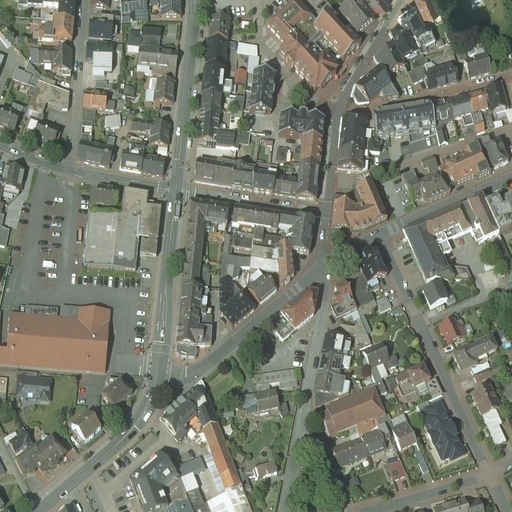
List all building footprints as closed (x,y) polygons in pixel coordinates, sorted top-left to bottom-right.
[(44,0),(44,7),(59,8),(57,21),(73,22),(75,0),(44,0)] [(108,0),(91,0),(91,8),(107,9),(108,0)] [(138,0),(130,1),(120,2),(121,17),(129,16),(138,15),(147,14),(145,0),(138,0)] [(181,0),(167,0),(151,0),(151,5),(158,5),(158,11),(161,11),(161,19),(181,19),(181,0)] [(284,60),(315,93),(337,71),(315,47),(322,40),(340,59),(343,62),(360,46),(347,32),(343,36),(333,25),(337,21),(330,14),(318,25),(294,0),(292,0),(266,25),(266,26),(284,45),(286,47),(282,51),(283,52),(283,51),(288,57),(284,60)] [(351,0),(349,3),(351,6),(347,9),(346,8),(339,13),(357,36),(365,27),(366,28),(375,22),(368,13),(374,9),(366,0),(351,0)] [(368,0),(375,8),(385,0),(368,0)] [(437,0),(415,0),(423,17),(430,14),(441,9),(439,5),(440,5),(437,0)] [(416,8),(401,17),(406,28),(414,41),(420,53),(422,57),(427,54),(425,50),(434,44),(431,36),(416,8)] [(441,9),(430,14),(432,19),(434,18),(436,23),(445,19),(441,9)] [(147,23),(147,14),(138,15),(138,24),(147,23)] [(129,16),(121,17),(121,25),(130,24),(129,16)] [(57,21),(54,21),(53,31),(39,30),(39,33),(34,33),(33,41),(53,42),(71,43),(74,22),(57,21)] [(229,22),(210,21),(208,41),(227,43),(229,22)] [(112,24),(90,22),(88,40),(98,41),(111,42),(112,24)] [(177,27),(168,26),(167,38),(176,39),(177,27)] [(161,30),(142,28),(142,35),(130,34),(128,46),(140,47),(140,51),(159,50),(161,30)] [(406,28),(389,36),(394,47),(401,62),(416,55),(410,43),(414,41),(406,28)] [(454,41),(449,32),(445,34),(449,43),(454,41)] [(227,43),(208,41),(206,64),(225,66),(227,43)] [(248,58),(258,59),(257,48),(238,45),(236,56),(248,58)] [(87,46),(86,63),(112,64),(112,54),(112,47),(98,46),(87,46)] [(394,47),(374,60),(380,69),(386,79),(404,68),(401,62),(394,47)] [(483,48),(474,50),(476,56),(477,60),(485,58),(483,48)] [(71,53),(53,51),(53,52),(38,51),(39,51),(32,50),(31,64),(53,65),(52,72),(62,73),(62,78),(70,78),(71,53)] [(176,71),(157,69),(159,53),(161,53),(161,50),(159,50),(140,51),(139,51),(137,74),(165,78),(175,79),(176,71)] [(161,53),(159,53),(157,69),(176,71),(177,55),(161,53)] [(248,60),(237,58),(236,72),(239,72),(247,73),(248,60)] [(248,60),(247,73),(253,74),(257,74),(258,59),(248,58),(248,60)] [(423,58),(414,63),(418,70),(427,66),(423,58)] [(470,62),(464,64),(469,81),(490,75),(485,58),(477,60),(470,62)] [(41,77),(28,63),(24,74),(39,80),(39,79),(40,80),(40,78),(41,77)] [(418,70),(407,75),(412,87),(423,82),(426,81),(425,76),(428,75),(424,68),(427,67),(427,66),(418,70)] [(428,75),(425,76),(426,81),(429,92),(457,84),(453,68),(428,75)] [(225,71),(205,69),(203,94),(222,96),(230,97),(231,85),(223,84),(225,71)] [(380,69),(356,89),(359,93),(353,97),(359,104),(369,104),(380,95),(384,100),(385,102),(399,100),(390,86),(386,79),(380,69)] [(39,80),(24,74),(16,71),(17,71),(16,71),(12,81),(36,91),(38,84),(40,80),(39,79),(39,80)] [(245,86),(247,73),(239,72),(238,85),(245,86)] [(53,77),(43,73),(41,78),(51,82),(53,77)] [(257,74),(253,74),(249,113),(271,116),(275,76),(257,74)] [(41,78),(40,78),(40,80),(38,84),(54,89),(56,84),(41,78)] [(164,83),(158,82),(150,81),(149,91),(155,92),(154,104),(172,106),(174,84),(164,83)] [(96,82),(95,82),(95,89),(106,90),(106,86),(107,83),(96,82)] [(36,91),(28,113),(39,117),(44,102),(61,108),(62,93),(54,89),(38,84),(36,91)] [(502,86),(483,92),(489,112),(490,115),(508,109),(502,86)] [(484,92),(466,97),(471,117),(479,115),(489,112),(484,92)] [(69,95),(62,93),(61,108),(61,111),(68,112),(69,95)] [(106,96),(84,94),(83,110),(93,111),(114,112),(114,104),(106,103),(106,96)] [(222,96),(203,94),(200,116),(219,118),(222,96)] [(466,97),(448,102),(454,122),(461,120),(465,132),(475,129),(471,117),(466,97)] [(244,99),(236,98),(235,112),(242,113),(244,99)] [(448,102),(430,106),(434,126),(454,122),(448,102)] [(10,113),(1,109),(0,110),(0,127),(14,133),(21,117),(23,110),(13,106),(10,113)] [(411,110),(416,133),(417,135),(423,133),(422,130),(428,129),(429,132),(435,131),(430,106),(422,108),(420,108),(416,109),(411,110)] [(93,111),(83,110),(83,117),(95,118),(96,112),(93,111)] [(416,133),(411,110),(410,110),(405,111),(403,111),(398,112),(397,112),(392,113),(391,113),(386,114),(384,114),(379,115),(372,116),(376,141),(383,140),(401,137),(401,138),(403,138),(402,137),(407,136),(407,137),(409,137),(408,134),(416,133)] [(242,113),(235,112),(231,111),(230,119),(241,121),(242,113)] [(479,115),(471,117),(475,129),(477,136),(485,133),(481,120),(479,115)] [(119,116),(107,119),(104,119),(103,131),(121,129),(119,116)] [(219,118),(200,116),(198,142),(216,144),(217,144),(217,138),(219,118)] [(278,138),(302,140),(322,142),(324,121),(322,121),(284,117),(280,116),(278,138)] [(95,118),(83,117),(82,124),(95,125),(95,118)] [(230,133),(240,134),(241,121),(230,119),(229,133),(230,133)] [(355,119),(355,122),(342,120),(341,130),(341,138),(340,138),(339,151),(363,154),(364,144),(364,141),(365,132),(366,123),(364,123),(364,120),(355,119)] [(59,133),(31,121),(24,137),(33,141),(38,144),(38,143),(52,149),(59,133)] [(501,122),(492,124),(494,130),(502,127),(501,122)] [(170,128),(153,126),(153,125),(132,123),(131,132),(151,135),(149,147),(167,149),(170,128)] [(465,132),(462,132),(464,140),(477,136),(475,129),(465,132)] [(240,134),(230,133),(229,139),(228,151),(236,151),(238,152),(239,140),(240,134)] [(445,133),(436,135),(438,144),(439,148),(448,145),(445,133)] [(106,149),(91,145),(91,137),(81,136),(80,143),(76,163),(109,170),(115,140),(108,139),(106,149)] [(501,136),(495,138),(497,142),(498,143),(499,145),(504,143),(501,136)] [(229,139),(217,138),(217,144),(216,144),(215,149),(228,151),(229,139)] [(322,142),(302,140),(299,166),(319,168),(322,142)] [(498,143),(490,147),(488,140),(477,144),(479,147),(481,151),(483,150),(492,171),(508,164),(499,145),(498,143)] [(145,146),(129,143),(128,156),(127,157),(143,159),(145,151),(145,146)] [(377,145),(364,144),(363,154),(379,155),(377,145)] [(479,147),(464,154),(465,158),(466,157),(475,179),(476,181),(491,175),(481,151),(479,147)] [(285,151),(277,150),(275,163),(283,164),(285,151)] [(153,152),(145,151),(143,159),(151,160),(153,152)] [(363,154),(339,151),(337,171),(361,174),(362,165),(363,154)] [(143,159),(127,157),(128,156),(123,155),(120,172),(141,175),(143,159)] [(465,158),(459,161),(459,160),(453,163),(445,166),(445,167),(453,184),(455,188),(475,179),(466,157),(465,158)] [(433,158),(421,162),(424,170),(427,169),(429,175),(439,171),(438,170),(433,158)] [(151,160),(143,159),(141,175),(162,178),(164,171),(165,171),(166,163),(165,163),(165,162),(151,160)] [(234,166),(212,163),(211,166),(195,163),(194,174),(196,174),(195,183),(230,189),(233,167),(234,166)] [(16,167),(7,165),(6,169),(5,168),(3,181),(0,193),(1,194),(17,198),(18,193),(20,194),(23,182),(24,173),(15,171),(16,167)] [(277,168),(256,165),(255,171),(251,192),(272,195),(275,178),(277,169),(277,168)] [(319,168),(299,166),(298,182),(299,182),(297,199),(316,202),(319,168)] [(255,171),(233,167),(230,189),(251,192),(255,171)] [(453,184),(445,167),(438,170),(439,171),(441,176),(446,187),(453,184)] [(419,186),(413,173),(401,177),(411,204),(422,199),(425,206),(449,195),(446,187),(441,176),(419,186)] [(281,179),(275,178),(272,195),(297,199),(299,182),(298,182),(281,179)] [(363,182),(358,185),(357,187),(356,187),(355,187),(354,191),(355,194),(357,195),(357,194),(359,197),(357,198),(356,200),(356,201),(354,201),(334,199),(331,231),(351,233),(352,232),(353,232),(354,233),(357,233),(358,232),(359,232),(366,231),(387,222),(368,180),(363,182)] [(404,234),(407,242),(408,238),(409,236),(483,203),(481,200),(404,234)] [(505,209),(511,223),(511,200),(503,205),(505,209)] [(484,206),(487,213),(494,210),(500,207),(497,201),(484,206)] [(207,205),(191,203),(189,223),(195,224),(204,225),(207,205)] [(484,206),(483,203),(409,236),(408,238),(407,242),(414,257),(425,282),(434,278),(436,281),(453,282),(448,271),(442,257),(450,254),(445,242),(453,238),(454,240),(470,233),(472,236),(479,233),(484,243),(498,236),(487,213),(484,206)] [(229,209),(207,205),(204,225),(204,229),(203,234),(215,236),(215,239),(220,240),(222,228),(226,229),(229,209)] [(511,224),(511,223),(505,209),(502,211),(500,207),(494,210),(487,213),(498,236),(499,237),(511,231),(509,226),(511,224)] [(257,213),(235,210),(232,227),(239,228),(254,231),(257,213)] [(279,217),(257,213),(254,231),(253,244),(262,246),(263,238),(264,232),(277,234),(278,229),(279,217)] [(0,217),(0,248),(6,249),(9,232),(4,231),(5,230),(1,230),(4,218),(0,217)] [(314,222),(279,217),(278,229),(285,230),(292,231),(292,235),(289,247),(288,253),(291,253),(309,256),(314,222)] [(99,229),(25,221),(10,363),(32,365),(32,368),(73,372),(84,271),(94,272),(99,229)] [(195,224),(189,223),(187,242),(202,244),(203,234),(204,229),(194,228),(195,224)] [(254,231),(239,228),(238,235),(234,235),(233,237),(233,238),(232,249),(252,252),(252,251),(253,244),(254,231)] [(292,231),(285,230),(284,234),(285,234),(284,238),(286,238),(288,239),(289,234),(292,235),(292,231)] [(233,237),(225,236),(223,258),(231,259),(232,249),(233,238),(233,237)] [(498,236),(484,243),(491,258),(492,258),(497,267),(504,263),(510,261),(499,237),(498,236)] [(281,241),(263,238),(262,246),(253,244),(252,251),(274,254),(274,248),(279,248),(281,241)] [(202,244),(187,242),(184,268),(200,270),(202,244)] [(279,248),(274,248),(274,254),(252,251),(252,252),(250,262),(278,266),(278,278),(279,289),(280,290),(293,279),(293,278),(292,267),(294,267),(295,265),(294,256),(294,255),(292,255),(291,253),(288,253),(289,247),(285,248),(279,248)] [(375,253),(355,262),(362,277),(370,295),(379,290),(376,283),(387,278),(375,253)] [(231,259),(223,258),(220,284),(219,284),(219,315),(231,304),(231,284),(238,281),(239,270),(249,272),(250,262),(231,259)] [(278,266),(250,262),(249,272),(249,274),(254,275),(278,278),(278,266)] [(200,270),(184,268),(182,290),(198,290),(199,275),(200,270)] [(467,272),(448,271),(453,282),(472,284),(467,272)] [(210,276),(199,275),(198,290),(202,291),(208,291),(210,276)] [(262,281),(258,277),(249,285),(253,289),(248,293),(260,307),(276,293),(264,279),(262,281)] [(345,285),(344,285),(356,312),(374,303),(370,295),(362,277),(355,280),(356,281),(346,286),(345,285)] [(356,312),(344,285),(335,290),(333,300),(337,309),(331,312),(336,323),(357,313),(356,312)] [(441,285),(423,293),(430,310),(446,303),(443,296),(446,295),(441,285)] [(198,290),(182,290),(180,308),(200,310),(202,291),(198,290)] [(317,294),(308,293),(268,326),(282,343),(313,317),(317,294)] [(394,294),(386,298),(389,306),(398,302),(394,294)] [(231,304),(219,315),(232,330),(255,311),(242,296),(231,304)] [(386,298),(375,304),(378,311),(380,315),(391,309),(389,306),(386,298)] [(374,303),(356,312),(357,313),(359,320),(378,311),(375,304),(374,303)] [(200,310),(180,308),(178,327),(198,329),(199,317),(200,310)] [(353,329),(340,326),(339,334),(346,335),(355,336),(367,337),(360,321),(356,322),(358,327),(353,329)] [(454,322),(439,328),(440,330),(439,330),(441,336),(443,336),(448,346),(465,338),(463,334),(460,328),(457,329),(454,322)] [(198,329),(178,327),(176,347),(177,347),(196,349),(196,348),(211,348),(212,330),(198,329)] [(367,337),(355,336),(355,344),(370,344),(367,337)] [(343,341),(326,337),(322,356),(342,360),(356,363),(357,356),(348,354),(350,342),(343,341)] [(469,349),(452,357),(461,375),(470,371),(477,368),(476,367),(474,362),(496,352),(491,340),(470,351),(469,349)] [(382,346),(363,354),(366,362),(370,370),(369,370),(369,371),(374,384),(375,384),(380,397),(386,394),(376,371),(379,368),(378,367),(382,365),(385,372),(397,367),(393,358),(387,360),(382,346)] [(177,347),(176,355),(179,359),(195,360),(196,349),(177,347)] [(342,360),(322,356),(318,376),(338,380),(342,360)] [(481,366),(476,367),(477,368),(470,371),(473,378),(488,371),(490,370),(487,363),(481,366)] [(423,368),(407,375),(414,390),(415,390),(424,385),(430,383),(423,368)] [(488,371),(473,378),(477,385),(491,378),(488,371)] [(37,375),(16,373),(15,380),(20,381),(20,380),(36,381),(37,375)] [(287,373),(253,378),(257,388),(263,387),(268,386),(279,384),(296,382),(301,381),(300,374),(287,375),(287,373)] [(407,375),(395,381),(398,387),(397,388),(402,400),(416,393),(415,390),(414,390),(407,375)] [(338,380),(318,376),(315,394),(315,408),(334,400),(332,397),(333,396),(336,395),(338,401),(346,397),(347,393),(346,393),(347,386),(341,385),(342,381),(338,380)] [(36,381),(20,380),(20,381),(19,389),(18,388),(17,398),(39,400),(38,402),(48,403),(50,383),(36,381)] [(430,383),(424,385),(432,401),(443,396),(435,380),(430,383)] [(115,382),(107,381),(105,386),(110,391),(102,398),(114,411),(132,396),(120,382),(117,385),(115,382)] [(296,382),(279,384),(280,391),(297,388),(296,382)] [(202,385),(161,423),(172,435),(176,439),(174,441),(178,446),(186,439),(183,436),(189,430),(196,438),(203,435),(202,432),(218,426),(204,392),(205,392),(202,385)] [(375,385),(364,390),(367,396),(372,393),(374,392),(377,391),(375,385)] [(256,390),(258,398),(270,395),(268,387),(256,390)] [(490,387),(471,396),(481,419),(495,412),(500,410),(490,387)] [(357,399),(351,402),(350,401),(349,402),(350,402),(343,405),(342,405),(335,408),(334,408),(327,411),(325,411),(327,415),(320,418),(319,418),(328,441),(329,441),(329,440),(347,433),(355,430),(358,436),(359,439),(368,435),(374,431),(384,427),(391,424),(388,417),(384,419),(374,392),(372,393),(367,396),(366,396),(366,395),(365,396),(358,399),(358,398),(357,399)] [(255,399),(254,399),(256,406),(258,412),(257,413),(257,414),(258,414),(258,415),(259,415),(278,410),(279,410),(278,407),(275,394),(270,395),(258,398),(255,399)] [(248,398),(239,400),(241,409),(242,409),(244,410),(250,409),(251,407),(256,406),(254,399),(255,399),(255,397),(248,398)] [(286,405),(278,407),(279,410),(280,415),(279,415),(279,416),(280,416),(283,419),(288,415),(286,405)] [(454,442),(446,423),(448,422),(440,405),(425,411),(427,417),(422,419),(429,435),(427,435),(433,448),(435,447),(442,462),(449,459),(451,462),(464,456),(456,441),(454,442)] [(231,411),(223,412),(223,420),(232,419),(231,411)] [(495,412),(482,419),(496,449),(506,444),(498,428),(502,427),(495,412)] [(87,416),(72,429),(77,435),(84,444),(85,444),(86,443),(86,444),(93,438),(93,437),(100,431),(87,416)] [(407,425),(387,434),(388,437),(393,435),(397,445),(400,452),(401,452),(400,451),(415,445),(415,446),(416,445),(409,430),(407,425)] [(231,462),(218,426),(202,432),(203,435),(211,457),(226,497),(219,500),(204,506),(198,491),(185,496),(191,511),(249,511),(247,503),(243,494),(238,482),(235,472),(231,462)] [(387,434),(384,427),(376,430),(378,435),(379,435),(382,444),(390,441),(388,437),(387,434)] [(355,430),(347,433),(349,439),(358,436),(355,430)] [(33,450),(22,431),(7,440),(10,445),(15,455),(22,450),(26,455),(33,450)] [(77,435),(71,440),(78,449),(84,444),(77,435)] [(378,435),(360,442),(367,459),(385,451),(382,444),(379,435),(378,435)] [(52,441),(39,452),(36,448),(33,450),(26,455),(15,463),(24,481),(38,470),(42,475),(43,474),(45,474),(51,470),(50,469),(55,464),(56,465),(63,459),(64,457),(64,456),(59,450),(60,446),(56,442),(52,442),(52,441)] [(360,441),(332,452),(338,469),(339,469),(367,459),(360,442),(360,441)] [(423,463),(419,453),(414,456),(418,465),(423,463)] [(396,454),(389,461),(391,466),(387,468),(393,483),(406,478),(396,454)] [(171,471),(158,456),(128,482),(135,500),(128,503),(131,511),(191,511),(185,496),(175,470),(171,471)] [(244,460),(237,456),(235,460),(241,465),(244,460)] [(219,500),(226,497),(211,457),(204,459),(219,500)] [(200,459),(175,470),(185,496),(198,491),(192,476),(204,471),(200,459)] [(423,463),(418,465),(422,475),(428,473),(423,463)] [(274,466),(256,471),(255,470),(254,470),(254,471),(253,471),(255,481),(277,475),(274,466)] [(241,471),(236,472),(239,481),(244,480),(241,471)] [(239,481),(238,482),(243,494),(250,492),(247,479),(244,480),(239,481)] [(467,511),(464,501),(446,507),(447,511),(480,511),(478,502),(477,502),(478,505),(471,507),(472,511),(469,511),(467,511)]
